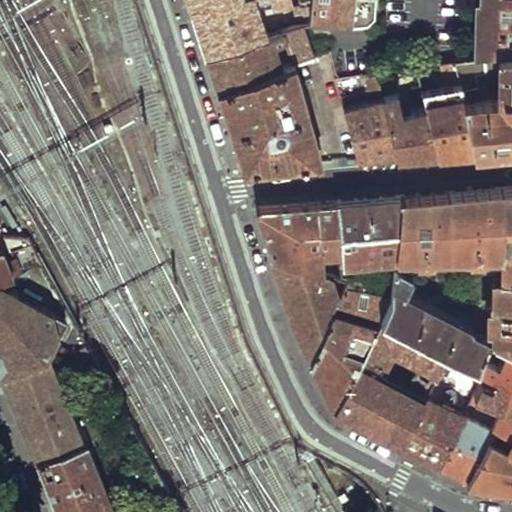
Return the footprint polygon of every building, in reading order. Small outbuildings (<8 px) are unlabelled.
[(186,0),(189,8),(222,0),(186,0)] [(280,30),(282,29),(281,22),(260,26),(253,3),(266,0),(268,0),(272,9),(292,4),(291,0),(222,0),(189,8),(197,33),(204,56),(262,36),(280,30)] [(314,0),(314,9),(313,18),(365,20),(373,15),(374,0),(314,0)] [(511,0),(481,0),(479,53),(511,48),(511,0)] [(313,18),(314,9),(304,11),(306,21),(313,18)] [(282,29),(280,30),(291,65),(312,58),(300,23),(282,29)] [(215,90),(273,71),(262,36),(204,56),(210,73),(215,90)] [(511,48),(479,53),(452,57),(456,75),(471,148),(486,147),(511,144),(511,48)] [(410,64),(418,63),(417,54),(403,57),(404,65),(410,64)] [(418,63),(410,64),(415,96),(424,93),(422,82),(418,63)] [(289,164),(325,161),(324,151),(318,153),(291,65),(273,71),(215,90),(229,130),(241,168),(289,164)] [(471,148),(456,75),(422,82),(424,93),(427,105),(435,152),(453,150),(471,148)] [(339,85),(342,98),(348,97),(346,85),(339,85)] [(435,152),(427,105),(400,110),(398,96),(396,95),(392,96),(391,92),(384,92),(385,95),(396,155),(415,153),(435,152)] [(396,155),(385,95),(343,104),(356,158),(376,157),(396,155)] [(511,184),(438,191),(400,194),(393,256),(418,254),(418,259),(428,259),(428,252),(469,251),(470,256),(481,255),(481,249),(500,249),(500,270),(493,269),(493,302),(486,303),(486,311),(493,311),(493,316),(486,317),(487,324),(494,324),(492,343),(511,352),(511,184)] [(350,258),(393,256),(400,194),(368,196),(336,199),(341,258),(343,283),(352,286),(350,258)] [(270,255),(325,276),(325,259),(341,258),(336,199),(258,205),(256,208),(263,232),(270,255)] [(0,247),(0,281),(13,276),(2,248),(0,247)] [(325,276),(270,255),(281,290),(292,324),(310,362),(338,311),(342,304),(337,280),(325,276)] [(0,284),(0,365),(2,371),(48,352),(72,369),(94,359),(90,351),(74,359),(61,350),(46,348),(57,328),(61,330),(63,325),(60,323),(62,318),(0,284)] [(379,318),(389,298),(347,295),(342,304),(338,311),(378,319),(379,318)] [(480,370),(492,343),(481,338),(478,344),(467,339),(466,332),(389,298),(379,318),(449,355),(480,370)] [(321,386),(331,408),(354,364),(361,352),(378,319),(338,311),(310,362),(321,386)] [(378,319),(361,352),(382,364),(390,349),(428,369),(413,395),(368,372),(369,367),(363,364),(361,368),(354,364),(331,408),(365,425),(399,441),(449,355),(379,318),(378,319)] [(511,352),(492,343),(480,370),(487,372),(502,378),(511,382),(511,352)] [(36,455),(82,439),(48,352),(2,371),(19,413),(36,455)] [(462,415),(463,413),(430,397),(437,386),(441,385),(448,371),(464,378),(469,386),(458,406),(465,410),(466,408),(469,403),(475,393),(487,372),(480,370),(449,355),(399,441),(417,451),(436,461),(462,415)] [(511,382),(502,378),(491,400),(496,402),(504,406),(511,408),(511,382)] [(475,393),(469,403),(490,412),(491,411),(496,402),(491,400),(475,393)] [(511,408),(504,406),(491,428),(509,436),(511,436),(511,408)] [(462,415),(436,461),(450,468),(464,474),(486,437),(491,428),(462,415)] [(92,436),(109,430),(104,417),(86,423),(90,437),(92,436)] [(58,511),(96,511),(118,504),(115,498),(107,501),(85,447),(94,444),(92,436),(90,437),(82,439),(36,455),(50,491),(58,511)] [(511,436),(509,436),(504,445),(486,437),(464,474),(503,480),(511,481),(511,436)]
